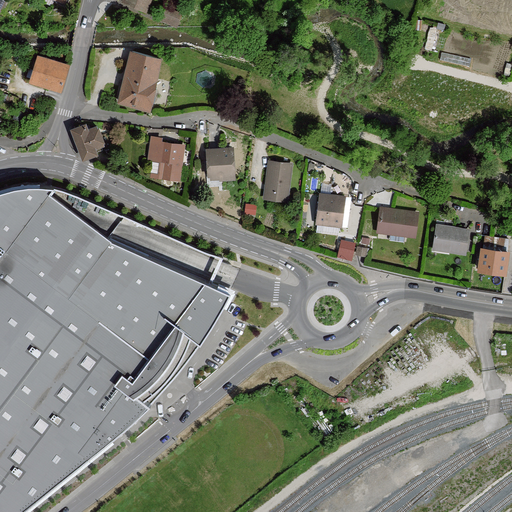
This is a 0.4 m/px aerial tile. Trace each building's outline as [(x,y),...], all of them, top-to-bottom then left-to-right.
[(145,10),(148,0),(123,0),(123,1),(145,10)] [(182,13),(161,4),(156,17),(176,26),(182,13)] [(160,58),(132,52),(119,103),(152,111),(160,58)] [(442,52),(441,59),(470,66),(472,59),(442,52)] [(65,78),(68,66),(40,57),(32,81),(60,91),(65,78)] [(85,125),(74,129),(85,157),(96,153),(94,147),(103,144),(97,127),(87,130),(85,125)] [(179,180),(183,146),(162,143),(162,140),(153,139),(150,159),(158,160),(155,177),(179,180)] [(235,177),(232,150),(222,150),(222,153),(209,154),(210,166),(213,165),(214,176),(223,175),(223,178),(235,177)] [(284,202),(290,167),(270,164),(265,199),(284,202)] [(248,266),(203,251),(120,214),(80,197),(58,188),(52,187),(49,187),(43,186),(35,186),(29,187),(23,188),(14,190),(2,195),(0,195),(0,511),(18,511),(107,444),(119,434),(151,406),(152,406),(154,404),(161,396),(169,388),(177,379),(195,357),(203,347),(221,320),(226,313),(230,305),(232,302),(235,297),(237,291),(242,283),(248,266)] [(338,228),(343,200),(320,197),(316,225),(338,228)] [(412,236),(415,213),(393,210),(380,209),(377,231),(412,236)] [(463,253),(465,230),(436,227),(434,250),(463,253)] [(341,236),(337,255),(352,258),(356,239),(341,236)] [(483,249),(481,270),(506,273),(509,252),(506,252),(507,240),(493,238),(487,237),(486,249),(483,249)]
